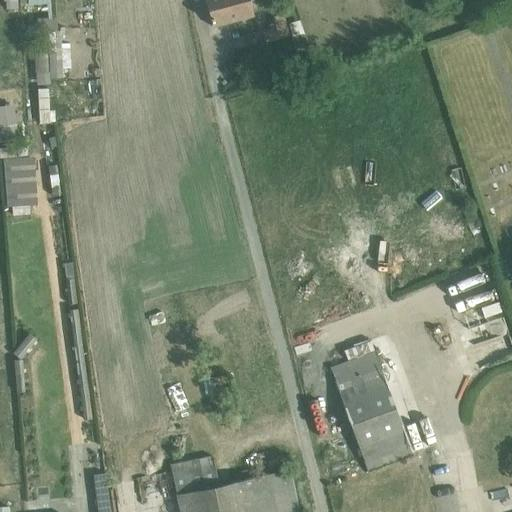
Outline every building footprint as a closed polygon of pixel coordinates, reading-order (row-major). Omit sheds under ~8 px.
[(6,8),(18,8),(17,0),(3,0),(6,0),(6,8)] [(49,0),(19,0),(19,2),(28,2),(28,4),(34,4),(35,21),(32,21),(33,31),(46,30),(57,29),(56,16),(51,16),(49,0)] [(249,0),(205,0),(210,17),(211,21),(213,26),(253,15),(249,0)] [(285,24),(263,30),(266,41),(289,35),(285,24)] [(57,29),(46,30),(49,77),(63,76),(62,67),(70,66),(69,41),(62,42),(60,29),(57,29)] [(46,52),(34,53),(36,85),(48,84),(46,52)] [(47,87),(37,88),(40,123),(55,122),(55,109),(49,109),(47,87)] [(14,104),(0,105),(0,138),(0,141),(18,139),(14,104)] [(55,164),(47,165),(52,195),(59,194),(58,186),(60,185),(58,173),(56,173),(55,164)] [(204,252),(221,247),(216,232),(199,237),(204,252)] [(77,302),(70,262),(64,263),(63,262),(61,263),(62,270),(63,270),(66,286),(62,287),(63,293),(67,292),(69,303),(77,302)] [(92,417),(78,308),(69,309),(69,312),(65,313),(65,317),(69,317),(73,343),(69,344),(70,358),(74,358),(76,377),(73,377),(74,387),(79,386),(82,404),(77,405),(78,413),(83,413),(83,419),(92,417)] [(480,313),(465,315),(468,339),(484,337),(480,313)] [(29,332),(12,352),(20,358),(26,351),(29,354),(33,350),(30,347),(32,343),(35,346),(39,341),(29,332)] [(330,368),(367,469),(412,453),(391,392),(423,381),(419,370),(417,371),(413,362),(416,361),(408,339),(330,368)] [(24,358),(13,359),(16,391),(25,391),(23,373),(24,373),(24,367),(21,367),(21,363),(24,363),(24,358)] [(447,389),(460,387),(457,373),(444,376),(447,389)] [(471,400),(453,401),(454,418),(473,416),(471,400)] [(16,416),(29,415),(28,402),(15,403),(16,416)] [(14,417),(14,436),(30,436),(30,417),(14,417)] [(14,495),(63,495),(63,448),(15,448),(14,495)] [(212,455),(170,464),(179,511),(276,511),(269,473),(220,483),(212,455)] [(299,511),(290,469),(269,473),(276,511),(299,511)] [(111,511),(105,471),(93,473),(97,511),(111,511)] [(421,485),(421,511),(445,511),(445,485),(421,485)]
